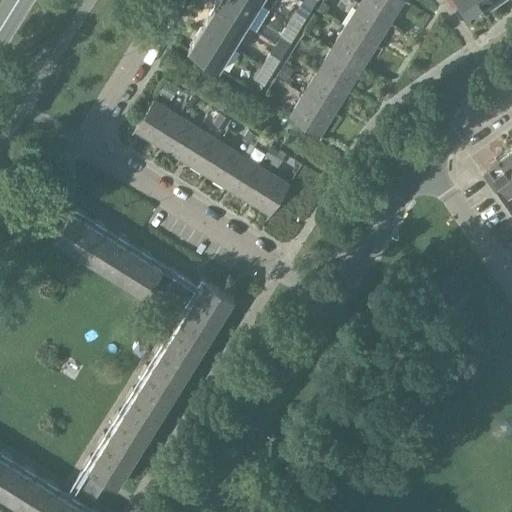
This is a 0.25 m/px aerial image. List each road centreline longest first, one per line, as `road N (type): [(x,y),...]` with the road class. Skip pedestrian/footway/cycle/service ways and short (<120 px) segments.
road 1 (residential): [(329,301),(79,145),(169,0)]
road 2 (unclassified): [(199,511),(329,301)]
road 3 (unclassified): [(329,301),(421,159)]
road 4 (residential): [(421,159),(511,286)]
